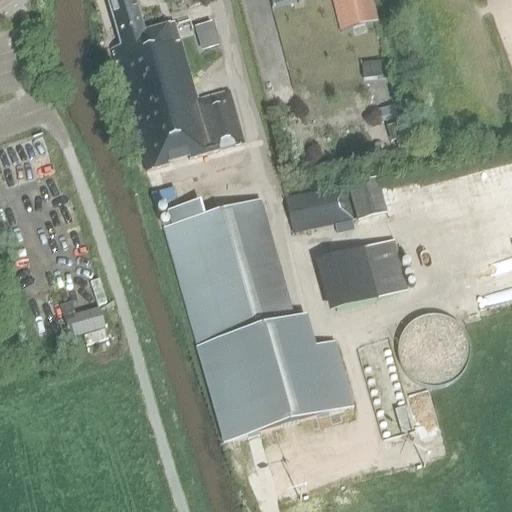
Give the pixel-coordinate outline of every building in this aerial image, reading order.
[(143,173),(239,147),(225,94),(192,103),(171,24),(143,31),(134,0),(102,0),(115,46),(109,48),(143,173)] [(331,0),(340,34),(376,24),(370,0),(267,0),(270,9),(303,0),(331,0)] [(387,64),(362,66),(363,81),(388,79),(387,64)] [(396,105),(379,109),(381,119),(398,116),(396,105)] [(388,126),(394,147),(405,144),(399,123),(388,126)] [(378,181),(347,189),(356,224),(387,216),(378,181)] [(292,236),(353,222),(345,185),(284,198),(292,236)] [(200,351),(227,444),(348,410),(330,348),(302,356),(293,325),(260,205),(165,231),(198,351),(200,351)] [(394,244),(314,264),(327,314),(407,294),(394,244)] [(69,341),(104,331),(98,310),(72,318),(69,310),(61,313),(69,341)]
